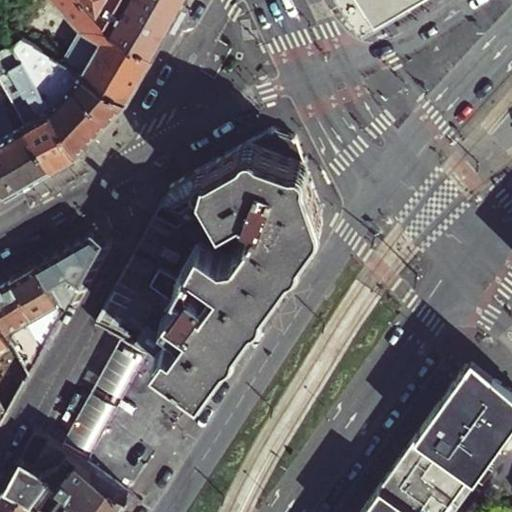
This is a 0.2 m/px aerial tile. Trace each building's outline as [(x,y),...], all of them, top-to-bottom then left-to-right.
[(65,60),(68,62),(128,97),(156,49),(109,21),(89,0),(60,0),(84,25),(64,60),(65,60)] [(89,0),(109,21),(156,49),(183,0),(89,0)] [(22,59),(77,152),(128,97),(68,62),(62,72),(58,65),(65,60),(64,60),(55,55),(52,58),(55,62),(51,66),(46,58),(51,52),(22,36),(12,41),(22,59)] [(0,71),(22,59),(12,41),(0,48),(0,71)] [(0,71),(0,73),(15,101),(53,166),(77,152),(22,59),(0,71)] [(0,182),(6,193),(53,166),(15,101),(0,109),(0,182)] [(273,126),(198,169),(225,217),(245,202),(259,211),(235,248),(224,250),(216,245),(213,226),(212,224),(185,176),(171,184),(163,198),(179,207),(184,215),(192,229),(200,235),(187,258),(191,261),(194,257),(216,269),(207,285),(180,270),(179,273),(161,263),(152,280),(172,297),(167,305),(168,306),(163,314),(182,329),(177,336),(162,326),(158,331),(144,322),(158,297),(158,289),(149,283),(148,278),(157,261),(135,249),(97,318),(123,335),(124,336),(127,335),(132,343),(135,339),(149,348),(198,382),(203,387),(317,229),(321,203),(297,134),(273,126)] [(198,169),(185,176),(212,224),(225,217),(198,169)] [(179,225),(184,215),(179,207),(163,198),(156,212),(179,225)] [(179,225),(156,212),(139,243),(175,263),(190,237),(185,228),(179,225)] [(93,228),(37,260),(65,305),(104,238),(93,228)] [(37,260),(12,275),(48,337),(65,305),(37,260)] [(12,275),(0,282),(0,314),(12,335),(30,368),(48,337),(12,275)] [(0,314),(0,422),(8,408),(0,394),(0,341),(12,335),(0,314)] [(123,335),(80,413),(105,427),(143,359),(132,343),(127,335),(124,336),(123,335)] [(135,339),(132,343),(143,359),(149,348),(135,339)] [(444,511),(511,416),(511,384),(473,353),(359,511),(444,511)] [(105,427),(80,413),(74,424),(99,438),(105,427)] [(89,457),(99,438),(74,424),(63,443),(89,457)] [(37,427),(5,484),(50,511),(113,511),(130,489),(125,485),(114,478),(59,443),(37,427)] [(114,478),(125,485),(130,478),(135,482),(145,468),(128,456),(114,478)] [(0,511),(50,511),(5,484),(0,493),(0,511)]
